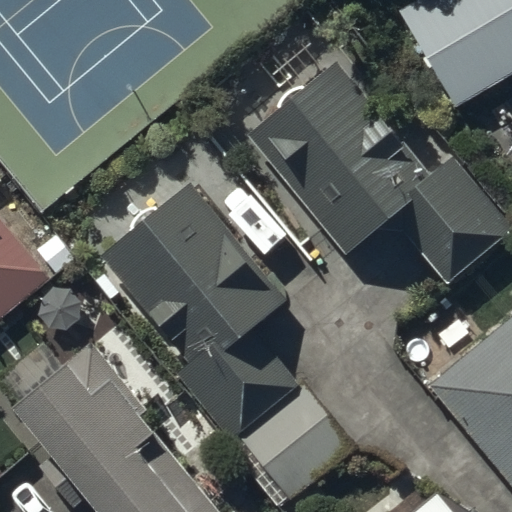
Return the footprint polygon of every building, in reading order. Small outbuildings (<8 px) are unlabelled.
[(511,0),(429,0),(398,19),(456,118),(511,85),(511,0)] [(340,55),(247,128),(345,248),(391,210),(445,276),(511,221),(511,216),(454,145),(430,165),(340,55)] [(184,175),(99,241),(184,350),(170,360),(225,432),(299,375),(260,325),(285,305),(184,175)] [(0,325),(50,285),(0,223),(0,325)] [(511,308),(426,376),(511,482),(511,308)] [(96,349),(9,420),(82,511),(209,511),(150,437),(160,429),(96,349)] [(303,380),(238,432),(288,494),(353,442),(303,380)] [(483,511),(474,501),(459,511),(483,511)]
